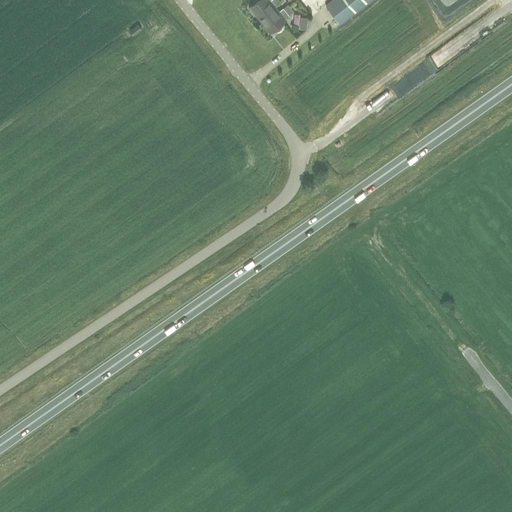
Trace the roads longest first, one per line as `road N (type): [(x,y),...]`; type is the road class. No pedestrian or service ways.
road 1 (trunk): [(0,446),(511,85)]
road 2 (unclassified): [(0,392),(283,200),(298,179),(296,145),(283,122),(182,0)]
